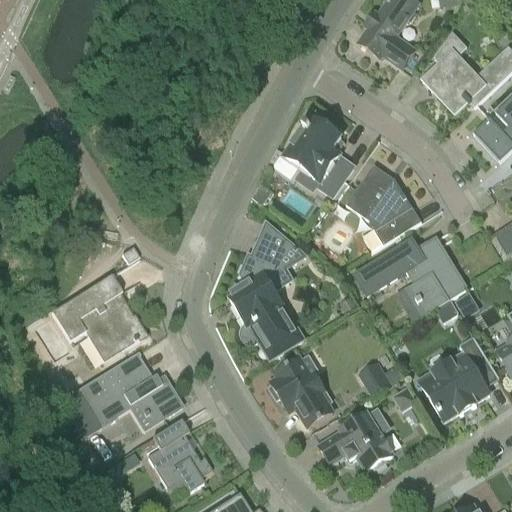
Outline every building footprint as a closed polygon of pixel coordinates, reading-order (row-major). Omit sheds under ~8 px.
[(360,46),(358,48),(379,63),(382,60),(401,74),(414,56),(394,42),(406,24),(409,26),(415,19),(412,17),(417,9),(414,6),(416,3),(412,0),(391,0),(389,4),(388,3),(386,7),(386,8),(378,20),(368,34),(365,38),(368,40),(362,48),(360,46)] [(455,0),(442,0),(444,11),(457,9),(455,0)] [(420,84),(431,96),(434,92),(441,99),(438,101),(454,118),(466,107),(468,109),(470,108),(474,112),(511,75),(511,51),(510,53),(507,51),(475,82),(462,68),(463,66),(458,60),(466,52),(452,37),(433,62),(438,67),(420,84)] [(511,100),(495,117),(508,131),(502,136),(489,123),(472,138),(499,166),(511,154),(511,100)] [(315,191),(332,202),(353,171),(339,161),(340,159),(333,154),(340,143),(327,133),(330,128),(309,114),(300,127),(304,129),(302,132),(302,133),(282,161),(301,175),(295,184),(312,195),(315,191)] [(386,184),(389,180),(373,170),(345,210),(367,225),(373,235),(362,241),(372,257),(421,227),(411,211),(410,212),(406,205),(403,200),(394,187),(395,185),(393,184),(392,185),(393,185),(391,188),(386,184)] [(258,189),(251,203),(261,211),(270,198),(258,189)] [(252,348),(253,348),(257,346),(269,365),(303,344),(273,295),(291,284),(280,266),(288,247),(266,227),(251,261),(248,259),(240,279),(246,289),(231,299),(233,302),(229,305),(231,307),(235,305),(239,311),(235,314),(245,331),(244,332),(243,332),(242,334),(241,336),(241,338),(241,339),(241,341),(242,343),(243,345),(244,346),(245,347),(247,348),(248,348),(250,349),(252,348)] [(511,230),(492,243),(503,261),(511,255),(511,230)] [(417,255),(412,246),(411,245),(353,280),(367,301),(406,277),(414,290),(410,293),(426,320),(433,315),(450,305),(467,295),(457,278),(455,279),(450,271),(452,270),(439,250),(437,252),(433,246),(434,246),(433,245),(417,255)] [(120,259),(127,269),(138,263),(132,252),(120,259)] [(109,280),(50,317),(68,347),(83,338),(86,342),(102,367),(121,355),(144,341),(122,306),(118,308),(114,302),(120,298),(120,297),(114,301),(104,285),(110,281),(109,280)] [(349,301),(338,308),(344,317),(355,310),(349,301)] [(448,306),(433,315),(442,330),(457,320),(448,306)] [(511,317),(508,320),(511,326),(511,342),(508,346),(510,349),(496,357),(511,380),(511,379),(511,317)] [(470,411),(472,412),(476,410),(474,408),(489,398),(485,391),(498,383),(473,343),(459,352),(462,358),(431,377),(437,385),(423,394),(443,427),(458,418),(459,420),(463,418),(463,415),(463,414),(469,410),(470,411)] [(128,414),(141,436),(181,412),(164,386),(160,389),(154,380),(151,382),(138,362),(139,361),(137,357),(120,368),(76,395),(100,433),(115,424),(115,423),(128,414)] [(286,413),(285,413),(288,417),(295,412),(308,433),(332,418),(323,404),(326,403),(322,396),(324,395),(314,379),(309,381),(298,363),(275,378),(277,383),(269,387),(272,391),(269,393),(276,405),(279,403),(282,407),(283,407),(287,412),(286,413)] [(382,377),(362,389),(370,401),(389,389),(401,382),(394,371),(383,379),(382,377)] [(60,391),(54,394),(60,404),(70,398),(67,392),(60,391)] [(407,392),(391,401),(400,417),(416,407),(407,392)] [(340,437),(318,451),(330,469),(343,461),(348,469),(357,464),(365,477),(374,472),(376,474),(385,468),(384,466),(392,460),(382,444),(380,441),(391,434),(377,413),(367,420),(366,418),(358,423),(348,429),(339,435),(340,437)] [(187,438),(180,426),(179,426),(151,443),(158,455),(146,462),(166,494),(180,485),(188,497),(202,489),(199,483),(211,476),(203,463),(198,466),(183,441),(187,438)] [(132,459),(116,468),(120,475),(136,465),(132,459)] [(110,472),(105,475),(109,482),(114,479),(110,472)] [(221,510),(218,511),(245,511),(238,500),(221,510)]
